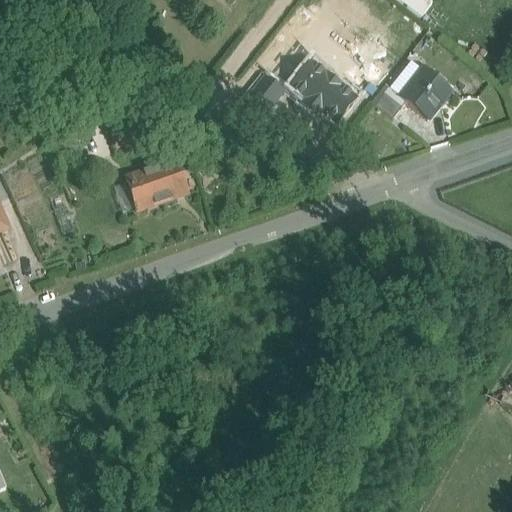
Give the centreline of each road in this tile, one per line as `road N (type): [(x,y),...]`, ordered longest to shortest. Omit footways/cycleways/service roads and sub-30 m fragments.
road 1 (unclassified): [(398,184),(328,163),(0,24)]
road 2 (unclassified): [(0,330),(238,243)]
road 3 (residential): [(238,243),(398,184)]
road 4 (unclassified): [(398,184),(511,244)]
road 5 (residential): [(398,184),(511,145)]
